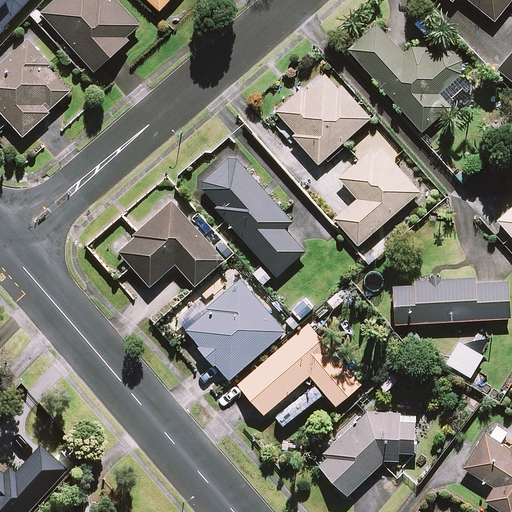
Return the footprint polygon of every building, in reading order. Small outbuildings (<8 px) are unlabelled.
[(0,0),(0,32),(29,0),(0,0)] [(57,0),(42,14),(95,72),(142,29),(115,0),(57,0)] [(148,0),(160,10),(169,0),(148,0)] [(450,0),(453,2),(454,0),(468,0),(494,21),(511,0),(450,0)] [(404,55),(377,25),(348,51),(422,132),(448,108),(437,96),(468,68),(450,48),(437,60),(420,41),(404,55)] [(0,55),(0,110),(23,135),(73,89),(28,40),(11,56),(6,50),(0,55)] [(511,53),(499,69),(511,80),(511,53)] [(370,119),(327,70),(278,113),(295,133),(293,135),(318,164),(370,119)] [(419,192),(378,145),(340,178),(358,200),(336,219),(358,245),(419,192)] [(290,221),(234,156),(198,187),(282,283),(293,274),(287,267),(305,251),(283,227),(290,221)] [(225,260),(172,202),(118,251),(150,287),(176,264),(196,286),(225,260)] [(511,207),(498,220),(511,236),(511,207)] [(286,331),(242,278),(205,309),(207,312),(186,330),(228,380),(286,331)] [(511,318),(509,278),(394,284),(396,324),(511,318)] [(361,384),(310,324),(239,384),(264,414),(310,375),(336,406),(361,384)] [(481,354),(456,345),(449,364),(474,373),(481,354)] [(402,418),(402,412),(367,411),(316,462),(350,496),(386,461),(400,461),(401,453),(414,453),(415,418),(402,418)] [(511,511),(511,448),(511,450),(484,433),(463,467),(494,486),(485,501),(503,511),(511,511)] [(27,511),(64,471),(35,445),(4,480),(0,476),(0,511),(27,511)]
